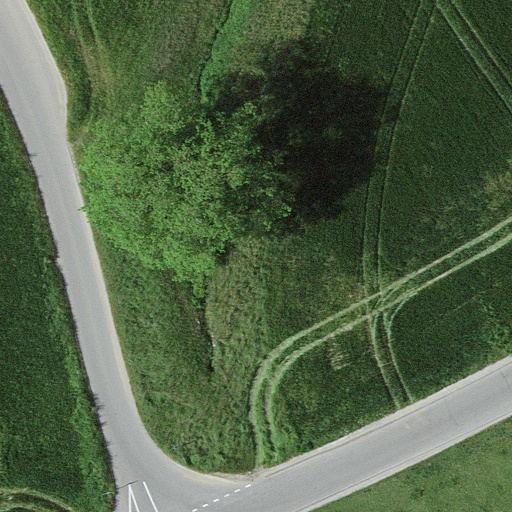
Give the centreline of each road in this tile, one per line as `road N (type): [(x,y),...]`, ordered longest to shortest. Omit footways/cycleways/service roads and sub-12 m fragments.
road 1 (tertiary): [(0,26),(40,115),(118,427),(152,511)]
road 2 (tertiary): [(511,389),(243,511)]
